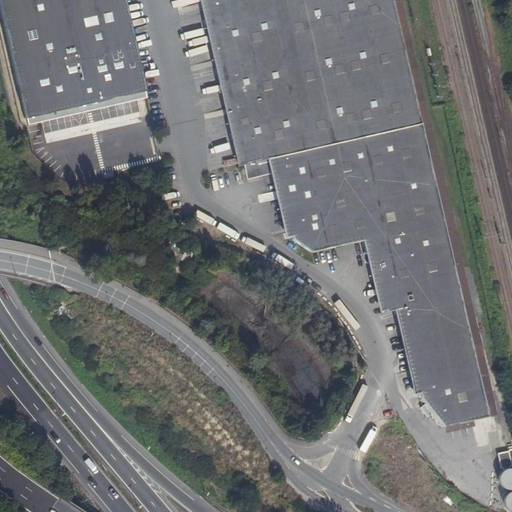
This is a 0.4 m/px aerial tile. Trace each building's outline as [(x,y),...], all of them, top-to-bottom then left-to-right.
[(0,0),(0,18),(22,118),(38,114),(129,94),(140,91),(137,80),(128,40),(119,0),(0,0)] [(231,168),(237,167),(234,152),(225,110),(214,60),(200,0),(194,0),(200,26),(220,116),(231,168)] [(480,422),(458,326),(415,128),(401,64),(391,19),(386,1),(386,0),(200,0),(214,60),(225,110),(234,152),(237,167),(238,171),(235,172),(236,177),(239,176),(240,181),(265,176),(270,175),(271,181),(280,221),(284,237),(285,243),(303,254),(317,251),(322,251),(355,245),(360,244),(375,315),(375,317),(384,315),(389,314),(408,400),(409,405),(436,433),(464,426),(480,422)] [(386,0),(386,1),(391,19),(401,64),(415,128),(458,326),(480,422),(484,421),(473,374),(463,325),(456,295),(435,199),(420,127),(409,77),(393,10),(391,0),(386,0)] [(38,114),(22,118),(24,124),(66,115),(123,102),(141,98),(140,91),(129,94),(38,114)] [(176,165),(162,168),(167,186),(181,182),(176,165)] [(278,238),(284,237),(280,221),(271,181),(270,175),(265,176),(271,205),(278,238)] [(182,188),(167,192),(171,210),(187,206),(182,188)] [(360,244),(355,245),(362,279),(370,316),(375,315),(360,244)] [(389,314),(384,315),(391,344),(403,401),(408,400),(389,314)] [(511,456),(511,451),(497,453),(501,473),(497,474),(504,511),(508,511),(511,511),(511,456)]
